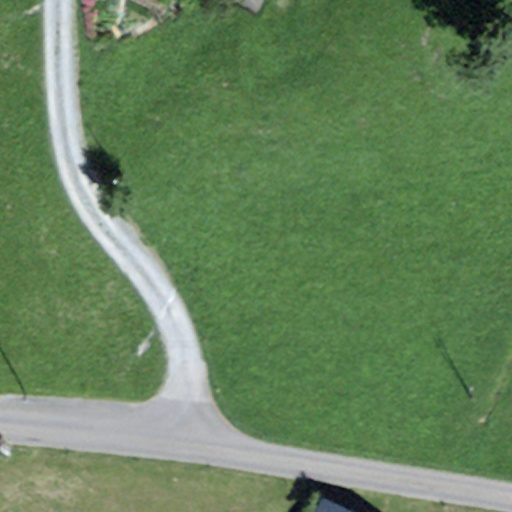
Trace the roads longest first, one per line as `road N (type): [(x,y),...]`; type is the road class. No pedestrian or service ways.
road 1 (tertiary): [(0,442),(189,452),(511,505)]
road 2 (track): [(61,0),(63,112),(77,169),(97,212),(165,301),(179,336),(189,452)]
